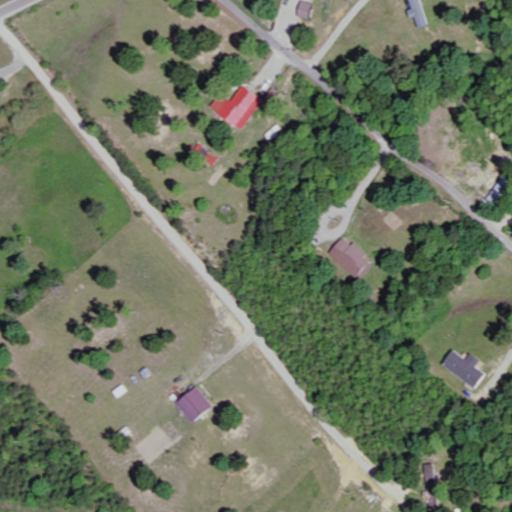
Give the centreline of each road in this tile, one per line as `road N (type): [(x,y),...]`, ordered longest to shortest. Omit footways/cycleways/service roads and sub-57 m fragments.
road 1 (residential): [(0,17),(394,500)]
road 2 (residential): [(225,0),(511,246)]
